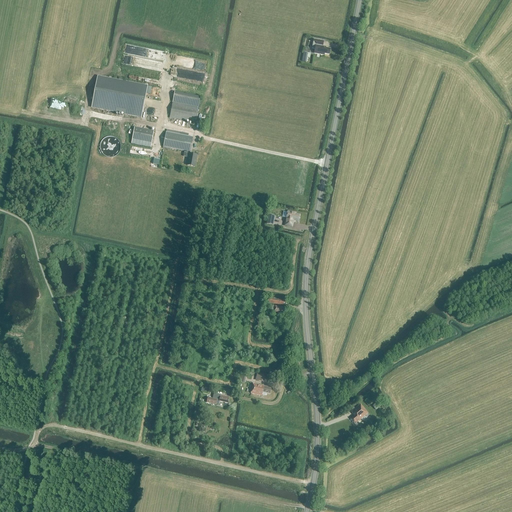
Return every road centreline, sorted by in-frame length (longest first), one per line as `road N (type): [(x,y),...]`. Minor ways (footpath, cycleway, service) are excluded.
road 1 (tertiary): [(306,511),(317,434),(307,264),(359,0)]
road 2 (track): [(313,484),(52,424),(37,432)]
